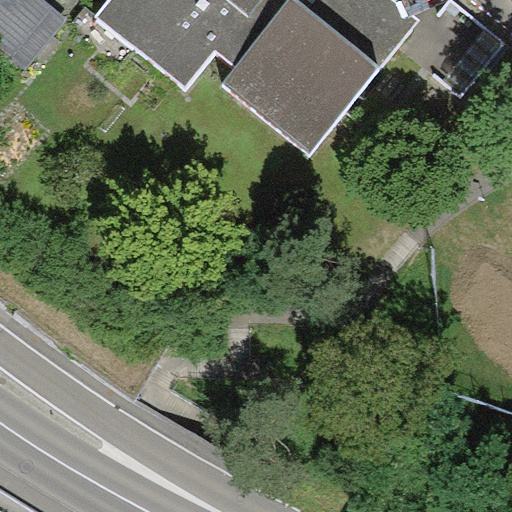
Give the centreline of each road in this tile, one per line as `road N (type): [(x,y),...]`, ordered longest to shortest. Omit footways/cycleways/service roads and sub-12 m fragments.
road 1 (primary): [(259,511),(0,345)]
road 2 (primary): [(0,422),(153,511)]
